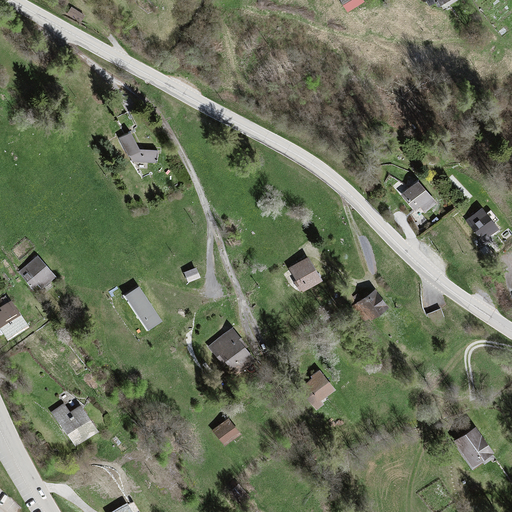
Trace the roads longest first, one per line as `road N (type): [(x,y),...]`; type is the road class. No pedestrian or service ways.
road 1 (tertiary): [(12,0),(321,170),(426,270),(511,330)]
road 2 (track): [(248,324),(196,183),(160,116),(70,47),(71,32)]
